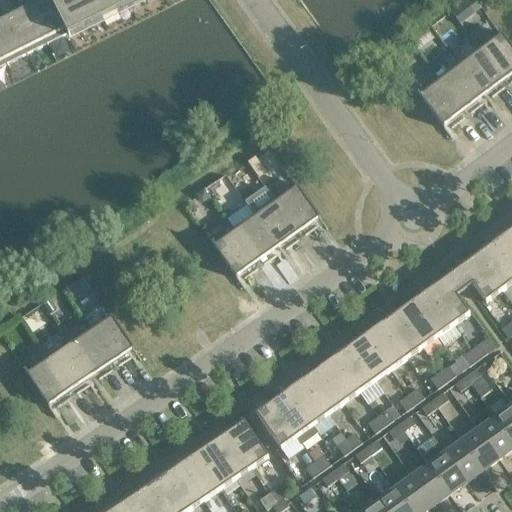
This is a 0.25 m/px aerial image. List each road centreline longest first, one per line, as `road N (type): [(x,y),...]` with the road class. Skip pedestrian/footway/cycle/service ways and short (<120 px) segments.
road 1 (residential): [(410,216),(0,504)]
road 2 (unclassified): [(410,216),(252,0)]
road 3 (residential): [(511,138),(410,216)]
